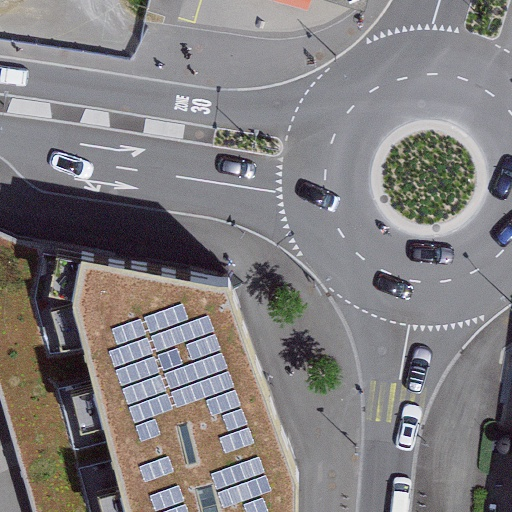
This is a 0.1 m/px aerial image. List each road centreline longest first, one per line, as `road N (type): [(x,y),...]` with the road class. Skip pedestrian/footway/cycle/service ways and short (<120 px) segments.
road 1 (tertiary): [(351,105),(228,109),(0,76)]
road 2 (tertiary): [(0,131),(225,181),(335,215)]
road 3 (tertiary): [(366,259),(353,399),(356,511)]
road 4 (tertiary): [(405,511),(466,284)]
